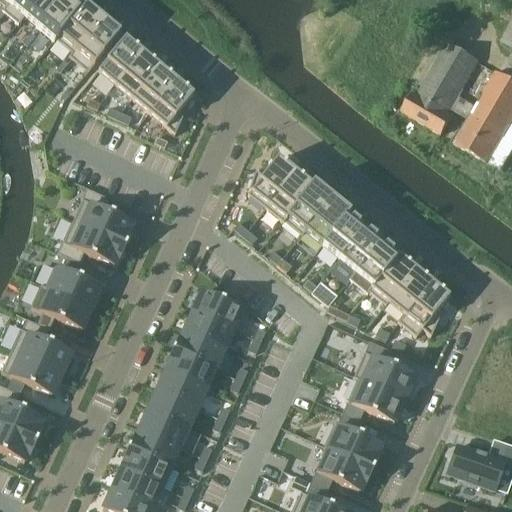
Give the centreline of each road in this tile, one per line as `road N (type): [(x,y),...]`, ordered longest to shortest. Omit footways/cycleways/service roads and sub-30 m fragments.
road 1 (residential): [(242,93),(498,293),(397,511)]
road 2 (residential): [(242,93),(54,511)]
road 3 (residential): [(242,93),(129,0)]
